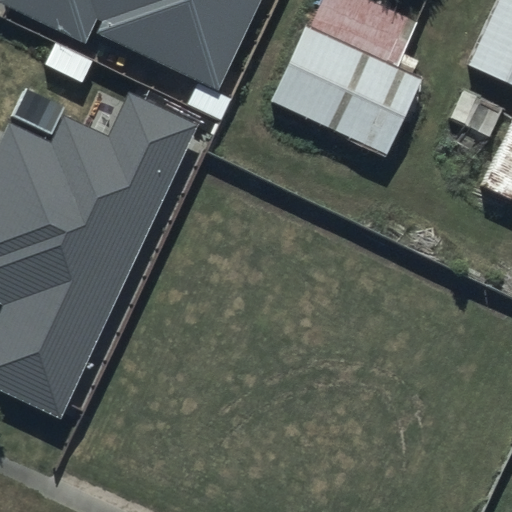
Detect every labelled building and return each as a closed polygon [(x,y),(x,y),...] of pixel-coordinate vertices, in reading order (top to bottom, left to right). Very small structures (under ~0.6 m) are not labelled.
[(0,0),(0,8),(79,46),(91,21),(98,24),(92,37),(212,95),(257,0),(0,0)] [(359,0),(312,0),(263,107),(381,161),(416,84),(391,73),(413,25),(359,0)] [(511,0),(493,0),(462,66),(511,89),(511,0)] [(197,125),(127,93),(107,135),(62,114),(50,140),(10,121),(0,142),(0,302),(5,305),(0,314),(0,390),(63,419),(197,125)] [(510,117),(497,112),(467,184),(510,202),(511,197),(511,113),(511,114),(510,117)]
